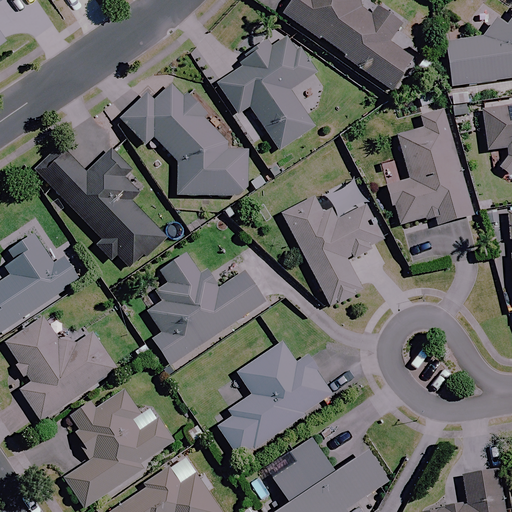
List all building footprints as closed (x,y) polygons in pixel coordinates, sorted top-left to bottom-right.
[(389,45),(405,25),(384,9),(380,14),(360,0),(293,0),(282,15),(386,94),(411,62),(389,45)] [(511,20),(507,28),(483,32),(484,40),(442,46),(448,91),(511,82),(511,20)] [(238,63),(240,66),(213,84),(236,118),(248,110),(277,154),(312,130),(288,93),(309,79),(318,73),(301,47),(295,52),(284,36),(273,44),(271,41),(238,63)] [(127,93),(114,105),(124,115),(118,121),(142,147),(151,138),(174,164),(176,198),(243,198),(250,162),(234,145),(230,149),(203,121),(206,118),(188,98),(183,102),(168,86),(142,110),(127,93)] [(511,107),(481,111),(486,153),(501,151),(505,180),(511,179),(511,107)] [(396,229),(423,222),(424,225),(434,223),(435,229),(469,220),(442,114),(415,121),(417,132),(396,138),(407,182),(386,187),(396,229)] [(84,176),(64,154),(39,177),(100,243),(95,248),(110,263),(115,259),(129,273),(164,240),(127,201),(137,191),(105,157),(84,176)] [(372,253),(371,249),(378,245),(360,211),(335,223),(330,212),(320,217),(312,202),(281,217),(328,310),(360,293),(345,263),(353,258),(355,262),(372,253)] [(0,282),(0,332),(75,284),(56,255),(52,258),(35,232),(4,252),(11,263),(5,267),(11,276),(0,282)] [(200,278),(184,255),(158,273),(167,286),(156,293),(163,303),(146,314),(160,335),(150,341),(168,368),(262,306),(241,275),(219,290),(208,273),(200,278)] [(3,346),(15,364),(10,367),(22,385),(27,381),(29,385),(18,392),(38,423),(114,373),(90,336),(65,353),(43,320),(3,346)] [(239,464),(305,419),(303,416),(327,400),(301,362),(295,367),(280,346),(236,377),(250,398),(230,411),(234,417),(215,430),(239,464)] [(90,405),(70,419),(79,433),(74,437),(91,462),(62,481),(83,511),(141,471),(138,467),(171,444),(147,410),(138,416),(121,391),(93,410),(90,405)] [(344,511),(385,485),(365,455),(333,476),(310,442),(289,456),(295,465),(271,481),(288,506),(278,511),(344,511)] [(139,486),(142,490),(111,511),(219,511),(194,476),(178,488),(171,478),(164,468),(139,486)] [(502,511),(496,473),(461,479),(465,506),(429,511),(502,511)]
